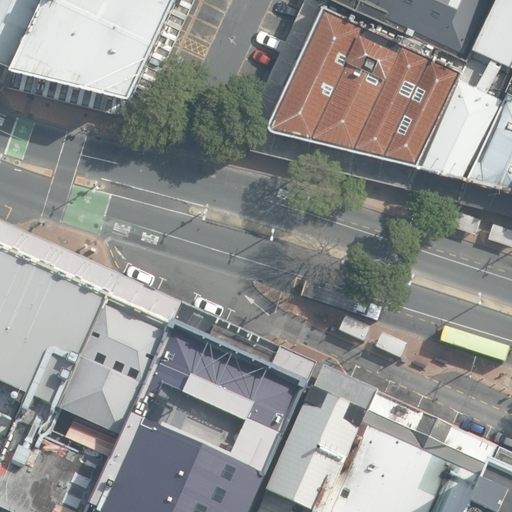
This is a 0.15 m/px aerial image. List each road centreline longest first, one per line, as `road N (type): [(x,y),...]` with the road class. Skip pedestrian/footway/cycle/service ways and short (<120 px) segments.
road 1 (tertiary): [(511,343),(146,225)]
road 2 (tertiary): [(171,178),(511,284)]
road 3 (unclassified): [(253,0),(171,178)]
road 4 (tertiary): [(0,129),(171,178)]
road 5 (tertiary): [(146,225),(0,172)]
